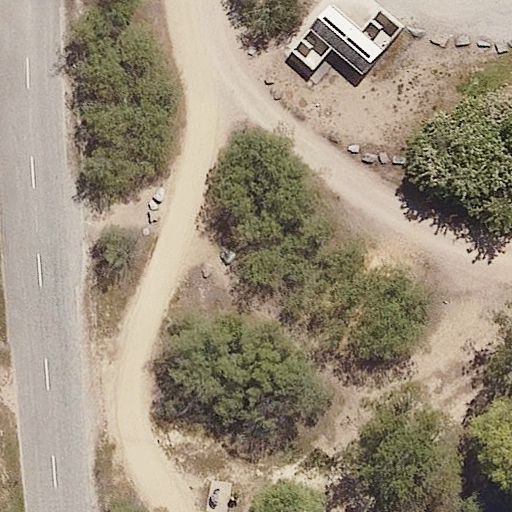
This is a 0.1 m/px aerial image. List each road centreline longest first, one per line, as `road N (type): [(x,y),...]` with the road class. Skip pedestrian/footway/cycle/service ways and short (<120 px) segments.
road 1 (tertiary): [(36,0),(35,282),(53,511)]
road 2 (track): [(187,0),(193,139),(136,389)]
